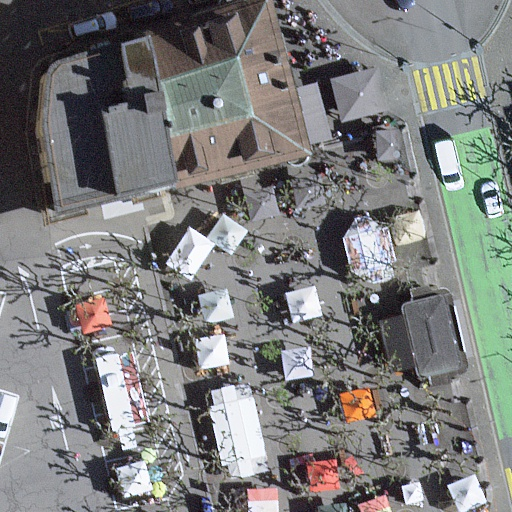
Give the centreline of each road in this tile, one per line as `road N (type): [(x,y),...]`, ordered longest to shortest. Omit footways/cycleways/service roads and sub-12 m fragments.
road 1 (primary): [(511,378),(424,7)]
road 2 (residential): [(89,511),(30,322),(0,151)]
